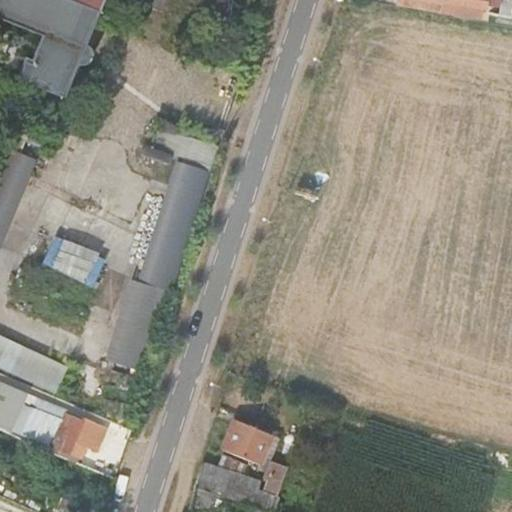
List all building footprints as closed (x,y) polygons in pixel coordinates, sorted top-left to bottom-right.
[(87,43),(100,11),(71,0),(0,0),(0,14),(45,33),(93,53),(94,50),(92,46),(90,44),(87,43)] [(71,0),(100,11),(104,0),(71,0)] [(483,0),(395,0),(395,5),(480,20),(483,0)] [(93,55),(93,53),(45,33),(0,14),(0,19),(1,17),(45,35),(36,59),(28,56),(22,72),(48,83),(68,92),(79,63),(86,62),(89,61),(91,59),(93,55)] [(66,96),(68,92),(48,83),(22,72),(20,78),(66,96)] [(0,151),(0,171),(25,182),(34,161),(2,147),(0,151)] [(191,217),(205,178),(177,169),(164,207),(191,217)] [(0,213),(10,218),(25,182),(0,171),(0,213)] [(164,296),(191,217),(164,207),(137,286),(164,296)] [(0,240),(10,218),(0,213),(0,240)] [(96,284),(108,253),(55,233),(43,264),(96,284)] [(0,334),(0,366),(60,389),(70,360),(0,334)] [(38,413),(57,422),(61,412),(42,403),(38,413)] [(56,449),(68,456),(83,422),(70,417),(56,449)] [(273,440),(236,424),(224,451),(262,467),(273,440)]
